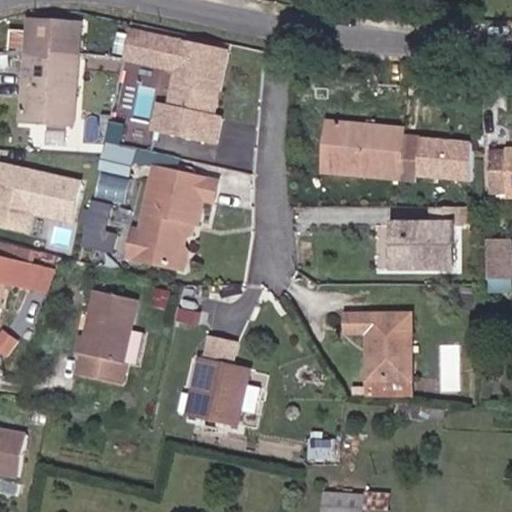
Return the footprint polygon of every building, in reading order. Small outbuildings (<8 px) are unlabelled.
[(24,121),(77,125),(84,25),(31,21),(24,121)] [(217,117),(220,100),(216,100),(218,91),(222,92),(231,52),(134,30),(127,58),(179,70),(171,106),(161,104),(155,129),(218,144),(224,119),(217,117)] [(420,182),(423,139),(405,138),(406,129),(330,123),(326,175),(420,182)] [(121,146),(125,128),(112,125),(108,143),(121,146)] [(511,150),(491,151),(492,195),(511,194),(511,198),(511,150)] [(130,175),(134,158),(107,151),(103,169),(130,175)] [(202,221),(208,196),(218,199),(223,179),(160,166),(146,229),(146,230),(148,233),(143,257),(182,265),(186,247),(189,232),(188,230),(185,226),(187,218),(198,221),(202,221)] [(79,183),(5,167),(0,190),(0,223),(30,230),(34,211),(72,219),(79,183)] [(456,271),(456,230),(461,230),(461,211),(433,211),(433,228),(426,228),(426,233),(419,233),(419,228),(397,229),(397,271),(456,271)] [(196,232),(198,221),(187,218),(185,226),(188,230),(196,232)] [(143,257),(148,233),(146,230),(146,229),(139,228),(132,254),(143,257)] [(97,253),(101,234),(88,231),(83,250),(97,253)] [(489,289),(511,289),(511,237),(490,237),(489,289)] [(2,254),(37,259),(39,247),(4,242),(2,254)] [(188,266),(192,249),(186,247),(182,265),(188,266)] [(0,312),(7,282),(29,288),(34,267),(0,258),(0,312)] [(472,303),(472,290),(453,290),(453,303),(472,303)] [(126,363),(133,332),(139,300),(97,292),(87,337),(82,337),(78,354),(83,355),(79,375),(122,385),(126,363)] [(414,382),(413,315),(348,316),(348,334),(369,334),(369,381),(414,382)] [(139,366),(146,335),(133,332),(126,363),(139,366)] [(249,386),(252,371),(230,367),(235,344),(211,339),(206,361),(202,361),(194,395),(189,415),(240,426),(243,411),(257,414),(263,389),(249,386)] [(414,395),(414,382),(369,381),(369,396),(413,395),(414,395)] [(189,415),(194,395),(187,393),(182,413),(189,415)] [(0,473),(21,478),(28,436),(4,432),(0,433),(0,473)] [(366,494),(366,484),(326,482),(326,507),(364,510),(390,511),(391,495),(366,494)]
